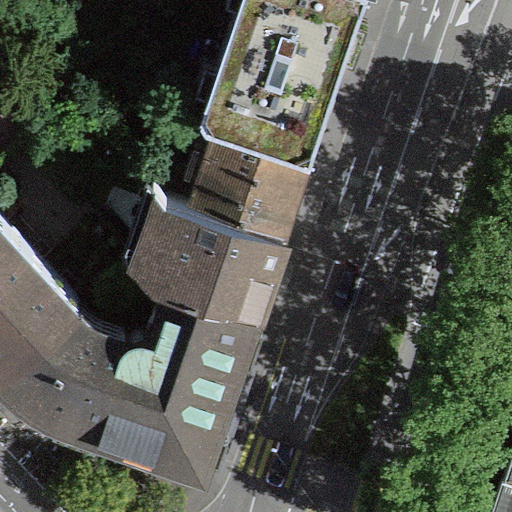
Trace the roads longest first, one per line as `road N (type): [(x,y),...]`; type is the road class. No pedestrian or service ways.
road 1 (secondary): [(423,0),(257,494)]
road 2 (secondary): [(369,511),(511,95)]
